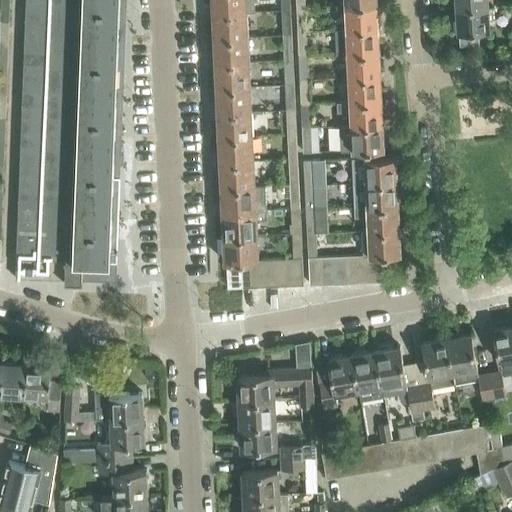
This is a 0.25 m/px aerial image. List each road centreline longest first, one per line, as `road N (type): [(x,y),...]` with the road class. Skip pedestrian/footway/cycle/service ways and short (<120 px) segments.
road 1 (residential): [(186,343),(169,0)]
road 2 (residential): [(186,343),(455,297)]
road 3 (residential): [(455,297),(437,85)]
road 4 (residential): [(0,315),(102,349),(186,343)]
road 5 (residential): [(194,511),(186,343)]
